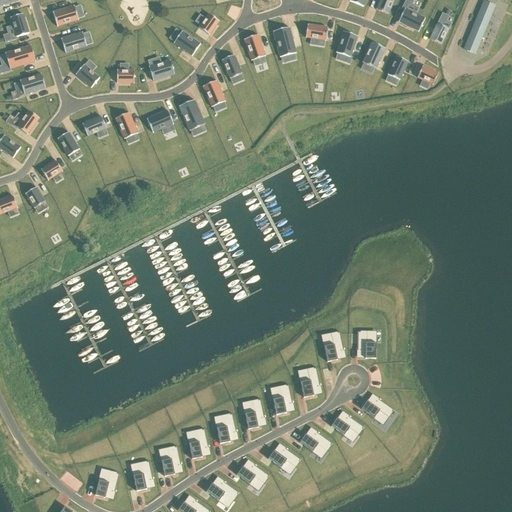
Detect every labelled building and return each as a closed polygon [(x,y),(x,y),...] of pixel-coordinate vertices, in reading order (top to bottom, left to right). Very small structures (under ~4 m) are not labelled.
[(380,0),(376,10),(388,15),(394,0),(380,0)] [(484,1),(464,49),(475,54),(495,6),(484,1)] [(54,10),(58,25),(79,19),(74,4),(54,10)] [(208,35),(219,21),(202,7),(191,21),(208,35)] [(399,22),(419,32),(426,18),(406,8),(399,22)] [(29,33),(23,12),(10,16),(16,37),(29,33)] [(430,38),(441,44),(449,28),(437,23),(430,38)] [(328,27),(308,25),(306,37),(326,40),(328,27)] [(193,57),(203,46),(181,27),(171,38),(193,57)] [(289,27),(273,31),(281,56),(297,52),(289,27)] [(61,39),(65,53),(88,45),(83,31),(61,39)] [(358,36),(344,31),(337,52),(350,57),(358,36)] [(259,35),(245,39),(252,60),(265,55),(259,35)] [(385,48),(372,42),(363,63),(376,68),(385,48)] [(37,60),(32,44),(5,52),(10,68),(37,60)] [(235,54),(223,58),(231,78),(243,74),(235,54)] [(408,61),(397,56),(389,74),(400,79),(408,61)] [(155,81),(176,74),(171,58),(149,65),(155,81)] [(75,75),(90,88),(100,76),(85,64),(75,75)] [(433,85),(439,73),(424,66),(418,78),(433,85)] [(117,84),(134,83),(134,69),(117,69),(117,84)] [(45,88),(41,74),(21,81),(25,94),(45,88)] [(217,78),(202,85),(212,108),(227,101),(217,78)] [(194,99),(179,106),(189,130),(204,124),(194,99)] [(29,134),(40,117),(29,110),(17,126),(29,134)] [(168,110),(148,118),(154,131),(174,123),(168,110)] [(130,111),(117,116),(125,137),(138,132),(130,111)] [(102,115),(83,123),(89,137),(108,129),(102,115)] [(68,129),(57,135),(68,154),(79,148),(68,129)] [(0,148),(13,157),(21,147),(4,135),(0,140),(0,148)] [(55,160),(41,169),(48,180),(62,171),(55,160)] [(35,185),(24,191),(35,209),(46,203),(35,185)] [(14,197),(0,201),(0,213),(17,208),(14,197)] [(337,355),(345,353),(343,337),(342,332),(332,333),(334,342),(327,344),(329,359),(337,357),(337,355)] [(360,333),(360,356),(368,356),(367,358),(374,358),(374,342),(367,342),(367,334),(360,333)] [(320,391),(316,363),(307,365),(309,380),(302,381),(304,397),(314,395),(314,392),(320,391)] [(291,380),(281,381),(284,397),(274,399),(277,417),(288,415),(287,409),(296,407),(291,380)] [(373,394),(362,409),(375,418),(379,411),(387,417),(393,408),(373,394)] [(261,399),(251,401),(254,412),(244,414),(248,433),(259,430),(258,427),(267,425),(261,399)] [(343,412),(338,420),(336,419),(331,426),(345,435),(350,428),(360,435),(365,427),(343,412)] [(232,414),(223,416),(226,428),(217,430),(221,449),(233,446),(232,442),(239,440),(232,414)] [(313,428),(307,436),(304,434),(298,442),(313,452),(318,445),(329,452),(335,443),(313,428)] [(188,444),(191,461),(202,459),(202,456),(213,454),(208,429),(197,431),(199,442),(188,444)] [(273,451),(265,461),(282,473),(288,465),(298,472),(306,462),(281,445),(275,453),(273,451)] [(162,462),(164,476),(174,474),(174,473),(183,471),(179,446),(169,448),(171,461),(162,462)] [(133,475),(135,490),(145,489),(145,487),(154,485),(150,461),(141,463),(142,474),(133,475)] [(243,467),(235,477),(250,488),(255,481),(257,482),(267,489),(274,479),(252,464),(247,471),(243,467)] [(98,479),(94,495),(103,498),(104,495),(115,497),(121,474),(109,471),(106,482),(98,479)] [(208,481),(200,492),(218,505),(223,497),(233,504),(241,494),(221,479),(215,487),(208,481)] [(182,504),(176,511),(208,511),(210,510),(191,497),(184,506),(182,504)]
